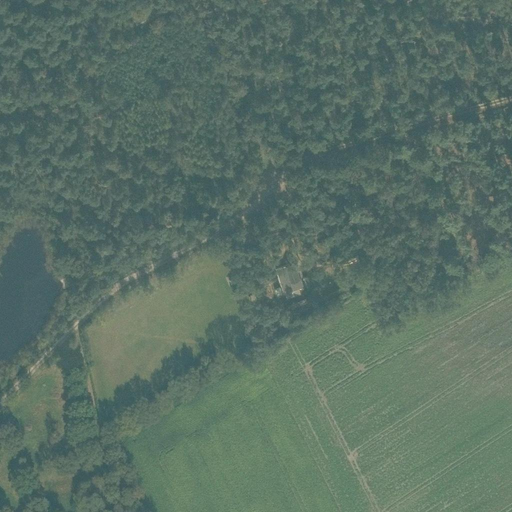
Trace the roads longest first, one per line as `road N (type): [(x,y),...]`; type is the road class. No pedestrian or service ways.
road 1 (track): [(199,0),(116,25),(88,59),(85,116),(125,160),(247,184),(331,150),(511,97)]
road 2 (track): [(211,0),(274,173),(255,201),(217,230),(112,292),(0,403)]
